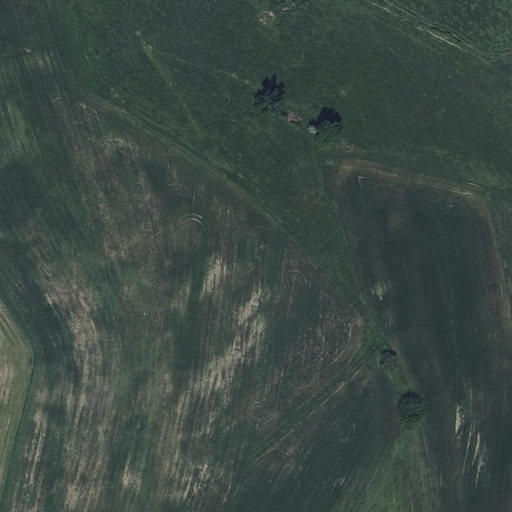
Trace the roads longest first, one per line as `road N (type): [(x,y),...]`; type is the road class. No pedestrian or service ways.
road 1 (track): [(432,511),(410,407),(379,343),(228,484),(178,511)]
road 2 (track): [(365,0),(511,84)]
